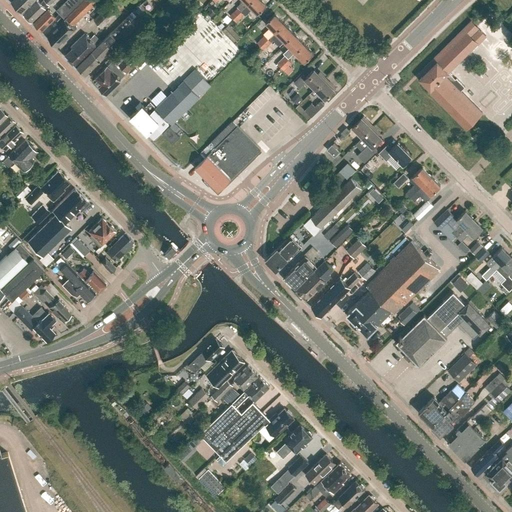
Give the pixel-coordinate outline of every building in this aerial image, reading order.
[(22,12),(33,0),(13,0),(12,2),(22,12)] [(31,22),(53,0),(43,0),(40,3),(37,0),(23,14),(31,22)] [(71,27),(97,2),(94,0),(67,0),(57,10),(65,19),(48,35),(49,36),(49,38),(51,41),(53,41),(58,46),(74,30),(71,27)] [(178,0),(172,0),(165,7),(173,14),(183,5),(178,0)] [(230,15),(233,18),(241,10),(247,3),(250,0),(244,0),(230,15)] [(261,0),(250,0),(247,3),(252,8),(257,13),(266,5),(261,0)] [(102,27),(119,11),(110,2),(93,18),(102,27)] [(147,10),(141,4),(135,9),(141,15),(147,10)] [(42,31),(56,17),(48,9),(34,23),(42,31)] [(236,21),(244,14),(241,11),(241,10),(233,18),(236,21)] [(131,13),(102,41),(97,46),(96,45),(75,65),(76,67),(77,66),(85,74),(112,48),(112,49),(135,27),(130,22),(135,17),(131,13)] [(266,22),(276,32),(284,24),(275,14),(266,22)] [(226,24),(223,21),(218,26),(221,29),(226,24)] [(471,22),(470,23),(423,69),(427,73),(420,79),(431,90),(429,91),(449,111),(466,128),(482,112),(461,91),(465,87),(457,79),(455,80),(448,73),(477,44),(478,45),(486,36),(471,22)] [(294,33),(284,24),(276,32),(271,37),(273,40),(280,47),(285,42),(294,33)] [(240,37),(228,25),(224,30),(235,42),(240,37)] [(97,46),(102,41),(95,34),(90,39),(85,33),(71,46),(73,48),(65,55),(75,65),(96,45),(97,46)] [(295,51),(303,43),(294,33),(285,42),(295,51)] [(261,46),(268,39),(265,35),(257,42),(261,46)] [(271,42),(268,39),(261,46),(264,49),(271,42)] [(305,61),(313,53),(303,43),(295,51),(305,61)] [(142,56),(145,53),(138,46),(118,64),(120,66),(118,68),(112,61),(108,65),(94,78),(101,85),(101,87),(104,90),(106,90),(107,91),(120,78),(124,74),(122,71),(123,69),(126,72),(142,56)] [(151,47),(145,53),(142,56),(145,60),(155,51),(151,47)] [(176,75),(184,67),(172,56),(165,63),(176,75)] [(281,66),(288,59),(285,56),(277,63),(281,66)] [(291,62),(288,59),(281,66),(284,70),(291,62)] [(179,116),(211,85),(195,69),(156,108),(150,102),(145,107),(140,102),(136,105),(139,108),(131,116),(137,122),(136,123),(136,126),(137,128),(138,127),(140,128),(141,127),(147,133),(149,132),(154,137),(169,121),(172,123),(179,116)] [(315,89),(326,78),(320,72),(318,73),(314,70),(306,77),(303,74),(294,83),(300,88),(307,81),(315,89)] [(324,99),(336,88),(326,78),(315,89),(324,99)] [(296,103),(301,97),(297,93),(291,99),(296,103)] [(311,117),(324,104),(320,100),(315,106),(311,102),(304,110),(311,117)] [(0,135),(14,122),(8,115),(7,116),(0,109),(0,135)] [(362,137),(372,127),(368,124),(370,122),(364,116),(352,127),(362,137)] [(218,190),(261,148),(238,125),(232,120),(211,142),(199,153),(204,158),(195,167),(218,190)] [(169,124),(162,132),(172,142),(180,135),(169,124)] [(13,140),(22,131),(15,125),(0,139),(0,144),(2,147),(5,150),(14,141),(13,140)] [(373,126),(372,127),(362,137),(369,144),(366,146),(358,155),(365,162),(377,149),(374,146),(382,138),(378,134),(380,132),(373,126)] [(345,137),(351,132),(347,128),(341,133),(345,137)] [(14,150),(3,161),(8,166),(13,161),(22,170),(30,162),(33,158),(31,156),(36,151),(35,150),(35,148),(33,146),(31,146),(25,140),(15,151),(14,150)] [(386,159),(387,158),(397,168),(402,164),(403,164),(411,156),(398,142),(391,149),(387,145),(379,152),(386,159)] [(334,155),(339,150),(332,143),(327,148),(334,155)] [(369,161),(360,170),(367,177),(375,168),(369,161)] [(355,169),(348,162),(340,171),(347,178),(355,169)] [(410,197),(432,176),(422,167),(410,179),(415,184),(406,193),(410,197)] [(57,170),(40,187),(38,185),(25,197),(30,203),(43,190),(53,200),(64,189),(63,188),(69,182),(57,170)] [(404,172),(394,182),(399,187),(409,177),(404,172)] [(322,227),(362,187),(351,176),(348,179),(320,207),(313,214),(311,216),(322,227)] [(441,185),(432,176),(410,197),(414,201),(420,195),(426,201),(432,195),(431,194),(441,185)] [(20,200),(31,190),(25,185),(15,195),(20,200)] [(65,222),(79,208),(81,210),(89,202),(74,188),(52,210),(53,211),(56,214),(28,242),(42,256),(71,228),(65,222)] [(379,202),(384,197),(380,192),(374,198),(379,202)] [(433,205),(429,201),(414,215),(418,219),(433,205)] [(38,223),(49,211),(41,203),(30,215),(38,223)] [(398,209),(403,214),(407,210),(402,205),(398,209)] [(456,236),(457,236),(474,219),(465,210),(456,219),(457,220),(457,219),(461,223),(453,231),(445,224),(454,215),(447,209),(434,222),(452,240),(456,236)] [(88,230),(91,234),(89,236),(99,246),(115,231),(102,217),(88,230)] [(483,228),(474,219),(457,236),(461,241),(467,235),(471,239),(483,228)] [(125,233),(113,244),(110,242),(104,248),(107,251),(106,252),(114,260),(116,258),(118,259),(133,245),(129,241),(131,239),(125,233)] [(289,258),(301,246),(291,235),(266,259),(276,269),(287,258),(289,258)] [(83,256),(90,250),(78,238),(72,244),(83,256)] [(359,238),(346,250),(354,258),(367,246),(359,238)] [(405,304),(440,269),(412,240),(366,285),(371,289),(347,312),(368,333),(378,323),(391,310),(394,312),(403,303),(405,304)] [(475,254),(484,246),(478,240),(470,249),(475,254)] [(10,299),(43,268),(19,243),(0,261),(0,294),(3,292),(10,299)] [(169,258),(177,250),(172,246),(165,254),(169,258)] [(484,246),(475,255),(481,261),(490,252),(484,246)] [(511,256),(502,247),(493,256),(494,256),(498,260),(482,275),(486,280),(493,273),(497,270),(511,256)] [(60,256),(66,262),(70,258),(64,251),(60,256)] [(109,273),(116,267),(110,260),(109,261),(105,256),(100,261),(104,266),(103,267),(109,273)] [(295,287),(317,266),(312,262),(306,256),(284,277),(295,288),(295,287)] [(511,271),(511,257),(511,256),(497,270),(505,278),(501,283),(509,291),(511,287),(511,278),(509,275),(511,271)] [(329,273),(333,269),(325,261),(296,289),(306,299),(317,289),(318,290),(327,281),(326,281),(331,276),(329,273)] [(68,278),(62,284),(75,297),(79,293),(86,301),(95,292),(66,262),(59,269),(68,278)] [(366,280),(376,271),(367,262),(358,271),(366,280)] [(105,283),(93,270),(90,274),(84,268),(79,273),(96,291),(105,283)] [(361,278),(358,275),(355,271),(348,278),(347,277),(344,279),(341,276),(324,293),(312,305),(322,315),(333,303),(336,302),(361,278)] [(477,287),(483,282),(477,276),(471,282),(477,287)] [(482,294),(487,288),(483,283),(477,289),(482,294)] [(56,299),(46,289),(41,284),(33,292),(42,302),(46,299),(51,304),(49,306),(57,314),(58,313),(64,319),(70,313),(62,305),(64,303),(58,297),(56,299)] [(30,292),(25,288),(18,295),(23,300),(30,292)] [(490,323),(468,301),(466,304),(453,291),(427,317),(446,336),(459,323),(474,338),(480,332),(480,333),(490,323)] [(511,303),(509,301),(501,309),(506,315),(511,308),(511,303)] [(55,319),(48,312),(47,313),(40,306),(36,311),(37,311),(32,316),(21,304),(14,312),(29,327),(31,324),(46,339),(54,331),(50,328),(53,325),(51,323),(55,319)] [(416,313),(409,305),(399,315),(406,322),(416,313)] [(504,320),(495,310),(487,317),(497,327),(504,320)] [(447,337),(446,336),(427,317),(424,314),(396,342),(407,353),(403,356),(409,362),(412,358),(419,365),(447,337)] [(216,338),(203,351),(195,359),(201,365),(209,358),(211,359),(224,346),(216,338)] [(232,350),(214,367),(207,374),(219,387),(244,362),(232,350)] [(465,353),(448,370),(460,382),(477,365),(465,353)] [(249,364),(234,378),(244,388),(258,374),(249,364)] [(260,376),(245,390),(255,400),(269,386),(260,376)] [(497,376),(485,387),(496,398),(507,387),(497,376)] [(211,395),(217,401),(233,385),(227,380),(211,395)] [(182,381),(176,387),(182,393),(188,387),(182,381)] [(188,400),(196,408),(209,395),(201,387),(188,400)] [(433,425),(460,398),(452,389),(439,402),(434,396),(419,411),(433,425)] [(249,394),(245,390),(201,432),(227,460),(265,424),(269,420),(269,419),(253,401),(242,412),(235,406),(249,394)] [(470,407),(475,402),(466,393),(460,398),(433,425),(431,426),(440,436),(446,429),(447,431),(454,424),(453,422),(454,421),(455,422),(470,407)] [(511,419),(511,401),(503,411),(511,419)] [(183,420),(192,412),(187,407),(178,415),(183,420)] [(269,420),(265,424),(269,427),(267,429),(272,434),(274,432),(276,435),(294,417),(291,415),(292,414),(288,409),(287,410),(284,407),(278,414),(276,412),(269,419),(269,420)] [(453,446),(479,422),(472,415),(456,430),(456,432),(448,441),(453,446)] [(157,430),(162,427),(158,421),(153,425),(157,430)] [(479,422),(453,446),(453,447),(465,459),(471,453),(486,439),(480,433),(484,428),(479,422)] [(300,424),(285,439),(287,441),(285,442),(284,441),(275,449),(284,457),(293,447),(297,451),(312,436),(300,424)] [(495,443),(472,466),(477,471),(480,471),(485,467),(486,467),(497,456),(494,453),(504,443),(500,438),(495,443)] [(511,443),(505,450),(506,451),(497,460),(498,462),(487,473),(492,478),(491,479),(500,487),(511,475),(511,443)] [(26,511),(7,451),(1,454),(0,451),(0,511),(26,511)] [(257,458),(251,452),(244,459),(250,465),(257,458)] [(326,453),(306,473),(314,482),(335,462),(326,453)] [(301,455),(288,468),(296,475),(308,462),(301,455)] [(341,461),(321,480),(333,492),(344,482),(342,481),(351,472),(341,461)] [(226,486),(208,469),(199,478),(216,495),(226,486)] [(356,480),(344,492),(345,492),(340,497),(334,503),(339,508),(345,502),(348,506),(365,489),(356,480)] [(281,504),(297,489),(291,482),(275,498),(281,504)] [(310,499),(320,490),(315,485),(305,494),(310,499)] [(369,494),(350,511),(368,511),(378,503),(369,494)] [(322,511),(331,503),(325,497),(317,505),(322,511)]
